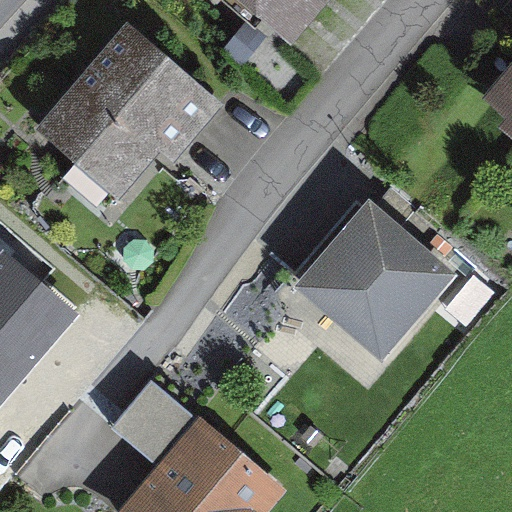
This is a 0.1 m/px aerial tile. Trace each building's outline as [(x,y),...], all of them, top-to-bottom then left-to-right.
[(314,0),(249,0),(287,32),(314,0)] [(198,102),(128,42),(50,131),(120,192),(198,102)] [(511,80),(493,103),(511,118),(511,80)] [(440,278),(372,220),(309,293),(378,351),(440,278)] [(0,456),(4,459),(86,358),(0,289),(0,456)] [(259,511),(272,497),(199,438),(138,511),(259,511)]
